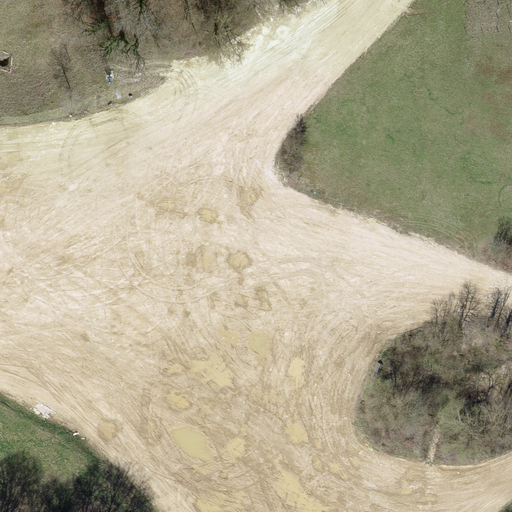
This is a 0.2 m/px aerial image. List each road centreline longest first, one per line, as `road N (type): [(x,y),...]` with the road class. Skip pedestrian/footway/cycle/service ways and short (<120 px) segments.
road 1 (track): [(0,169),(133,148),(234,102),(224,196),(380,281),(322,336),(291,411),(308,511)]
road 2 (track): [(0,284),(78,243),(346,0)]
road 3 (track): [(78,243),(464,292),(511,305)]
road 4 (track): [(78,243),(187,421),(288,511)]
road 5 (track): [(0,356),(55,360),(187,421)]
